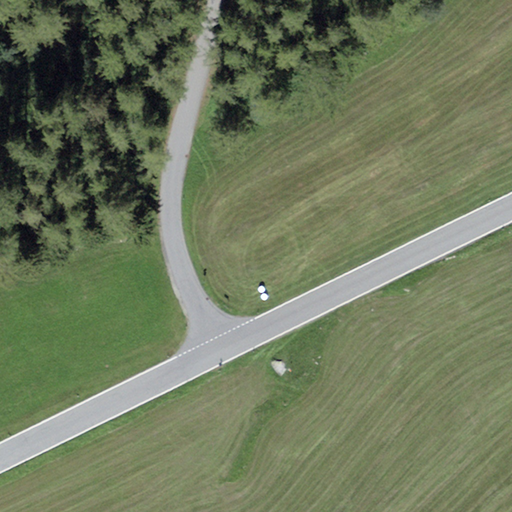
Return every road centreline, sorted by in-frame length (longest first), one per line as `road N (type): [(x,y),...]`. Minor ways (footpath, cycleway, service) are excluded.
road 1 (unclassified): [(219,350),(170,226),(174,147),(214,0)]
road 2 (unclassified): [(219,350),(511,208)]
road 3 (unclassified): [(0,457),(219,350)]
